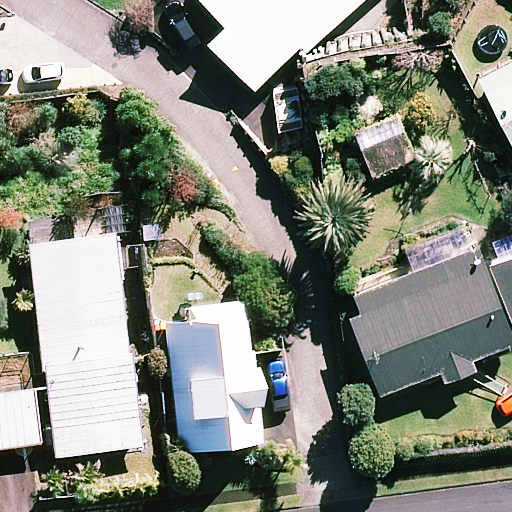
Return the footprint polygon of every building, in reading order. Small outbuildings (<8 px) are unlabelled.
[(203,0),(227,26),(210,42),(255,90),(301,48),(305,53),(362,0),(203,0)] [(511,58),(478,78),(511,141),(511,58)] [(307,94),(275,94),(274,139),(307,140),(307,94)] [(418,160),(402,115),(357,130),(373,176),(418,160)] [(381,392),(436,375),(440,386),(480,374),(476,363),(511,352),(511,332),(509,323),(511,322),(511,256),(480,266),(468,226),(408,244),(417,274),(351,294),(381,392)] [(138,449),(109,237),(25,248),(44,392),(0,398),(0,451),(51,445),(53,461),(138,449)] [(260,447),(240,305),(185,313),(187,327),(162,330),(179,458),(260,447)]
